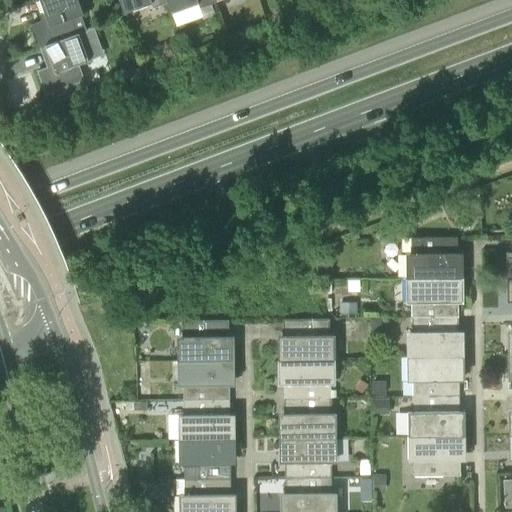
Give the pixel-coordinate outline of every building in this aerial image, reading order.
[(38,0),(45,18),(31,23),(39,47),(45,45),(74,34),(69,19),(82,14),(77,0),(38,0)] [(168,1),(167,0),(119,0),(124,12),(151,3),(152,7),(168,1)] [(213,0),(167,0),(168,1),(172,12),(198,3),(199,7),(214,2),(213,0)] [(79,32),(74,34),(45,45),(52,65),(37,70),(45,94),(80,81),(75,65),(89,60),(79,32)] [(463,213),(460,207),(456,197),(441,204),(446,213),(449,219),(463,213)] [(412,279),(457,279),(457,237),(412,238),(412,279)] [(388,268),(374,274),(379,285),(393,278),(388,268)] [(412,319),(458,318),(457,279),(412,279),(412,319)] [(339,315),(357,315),(356,302),(339,302),(339,315)] [(376,327),(381,322),(381,317),(370,317),(370,327),(376,327)] [(413,357),(458,356),(458,318),(412,319),(413,357)] [(283,361),(330,360),(329,319),(283,320),(283,361)] [(182,321),(183,361),(228,361),(228,320),(182,321)] [(413,396),(459,395),(458,356),(413,357),(413,396)] [(284,399),(316,399),(330,398),(330,360),(283,361),(284,399)] [(228,361),(183,361),(183,401),(229,401),(228,361)] [(362,393),(367,383),(360,379),(355,389),(362,393)] [(385,380),(372,380),(373,395),(386,394),(385,380)] [(414,436),(459,436),(459,395),(413,396),(414,436)] [(284,439),(331,438),(330,398),(316,399),(284,399),(284,439)] [(388,398),(373,399),(374,415),(388,414),(388,398)] [(138,401),(134,401),(135,409),(135,410),(143,410),(146,410),(146,401),(138,401)] [(229,401),(183,401),(184,441),(192,441),(229,439),(229,401)] [(460,475),(459,436),(414,436),(414,476),(460,475)] [(285,478),(331,478),(331,438),(284,439),(285,478)] [(192,441),(184,441),(184,481),(191,481),(230,480),(229,439),(192,441)] [(369,459),(359,459),(360,475),(370,474),(369,459)] [(385,473),(373,473),(373,490),(385,490),(385,473)] [(285,511),(331,511),(331,478),(285,478),(285,511)] [(191,481),(184,481),(184,511),(229,511),(230,480),(191,481)]
